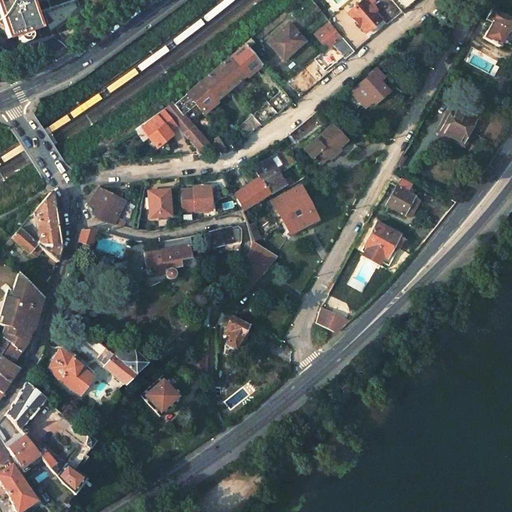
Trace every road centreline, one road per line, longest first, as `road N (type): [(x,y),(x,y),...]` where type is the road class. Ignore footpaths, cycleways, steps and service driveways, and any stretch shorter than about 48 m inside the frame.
road 1 (residential): [(485,0),(443,52),(303,312),(299,350),(316,373)]
road 2 (residential): [(431,0),(238,152),(201,165),(109,173),(66,191)]
road 3 (primary): [(511,141),(435,246),(345,346)]
road 4 (primary): [(123,511),(316,373)]
road 5 (primary): [(345,346),(407,299),(511,182)]
road 6 (tertiary): [(0,407),(36,350),(71,218)]
road 7 (tertiary): [(169,0),(86,61),(8,98)]
road 8 (residential): [(71,218),(153,235),(233,216)]
